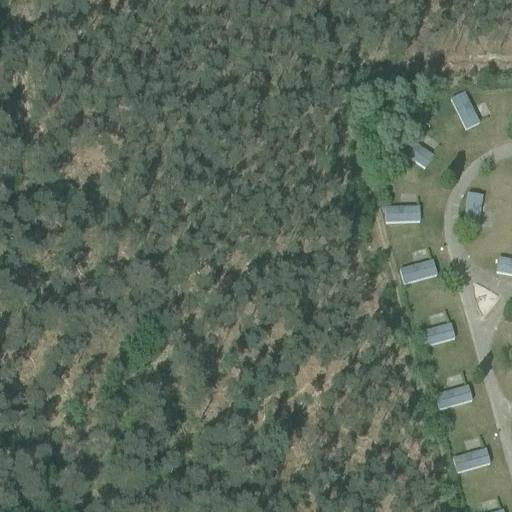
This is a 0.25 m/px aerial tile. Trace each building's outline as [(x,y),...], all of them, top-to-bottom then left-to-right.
[(460,132),(475,127),(464,94),(449,99),(460,132)] [(406,142),(398,155),(423,170),(431,157),(406,142)] [(417,208),(383,209),(384,225),(418,224),(417,208)] [(511,278),(511,262),(494,259),(491,275),(511,278)] [(431,263),(397,271),(401,287),(435,278),(431,263)] [(419,350),(452,341),(447,325),(414,335),(419,350)] [(465,387),(431,397),(436,413),(470,403),(465,387)] [(453,474),(487,468),(484,452),(450,459),(453,474)]
